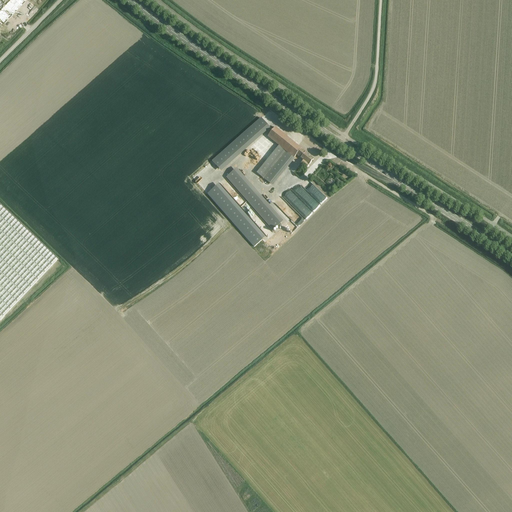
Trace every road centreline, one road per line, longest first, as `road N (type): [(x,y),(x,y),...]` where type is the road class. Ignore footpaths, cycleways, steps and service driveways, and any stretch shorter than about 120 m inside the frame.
road 1 (secondary): [(279,103),(130,0)]
road 2 (unclassified): [(339,142),(376,78),(380,0)]
road 3 (unclassified): [(279,103),(332,151),(400,182)]
road 4 (secondary): [(511,255),(400,182)]
